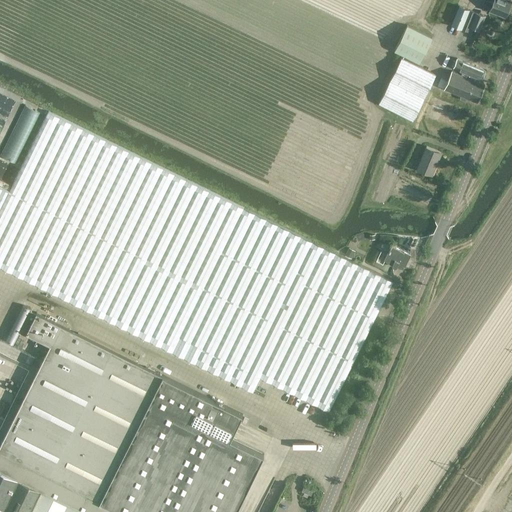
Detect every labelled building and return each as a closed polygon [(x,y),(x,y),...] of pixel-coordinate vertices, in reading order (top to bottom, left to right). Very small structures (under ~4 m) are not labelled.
[(509,0),(493,0),(493,2),(487,0),(486,0),(485,5),(490,7),(490,9),(505,15),(511,0),(509,0)] [(459,6),(451,25),(467,31),(462,44),(471,48),(478,30),(479,30),(485,16),(459,6)] [(432,37),(407,25),(394,50),(419,63),(432,37)] [(401,57),(378,103),(413,120),(436,74),(401,57)] [(482,80),(484,72),(486,70),(457,58),(453,68),(482,80)] [(466,98),(477,102),(484,85),(451,71),(444,88),(460,95),(460,98),(464,100),(466,98)] [(24,104),(1,155),(17,162),(40,111),(24,104)] [(260,377),(329,410),(393,281),(48,111),(11,190),(0,185),(0,266),(253,391),(260,377)] [(426,146),(417,168),(432,174),(441,152),(426,146)] [(397,265),(403,268),(409,254),(392,245),(384,259),(392,263),(392,264),(392,265),(393,266),(394,266),(395,266),(396,266),(396,265),(397,265)] [(351,258),(354,250),(349,248),(346,256),(351,258)] [(25,317),(32,320),(36,310),(23,304),(7,338),(14,342),(25,317)] [(235,511),(264,455),(231,438),(243,414),(163,375),(36,312),(26,332),(38,338),(34,345),(47,351),(0,444),(0,511),(235,511)]
